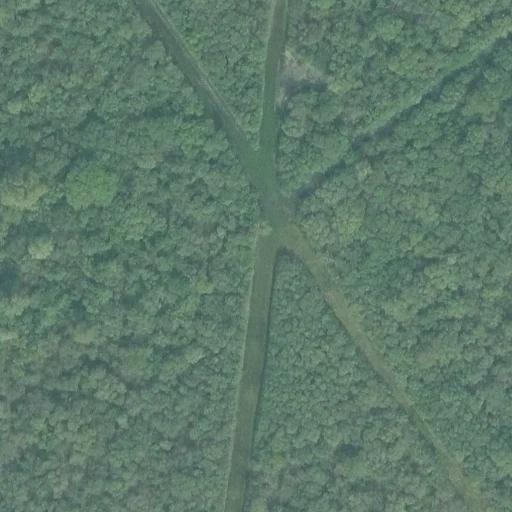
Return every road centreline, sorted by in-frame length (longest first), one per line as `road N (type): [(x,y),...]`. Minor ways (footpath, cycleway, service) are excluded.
road 1 (track): [(472,511),(269,200)]
road 2 (track): [(234,511),(269,200)]
road 3 (track): [(269,200),(142,0)]
road 4 (track): [(269,200),(264,153),(283,0)]
